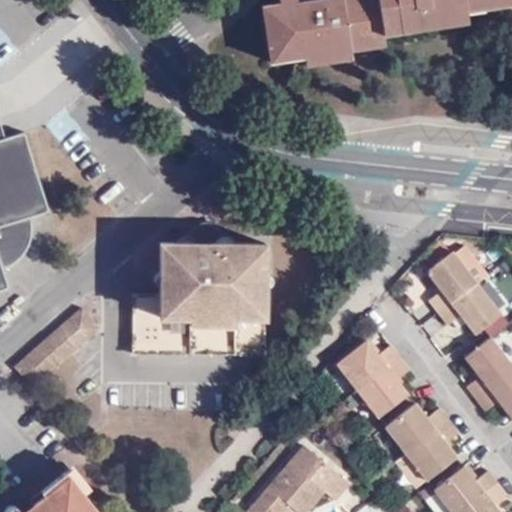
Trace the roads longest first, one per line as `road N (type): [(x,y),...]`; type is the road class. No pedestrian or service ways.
road 1 (residential): [(230,145),(0,340)]
road 2 (residential): [(230,145),(511,176)]
road 3 (residential): [(105,0),(230,145)]
road 4 (residential): [(511,472),(414,346)]
